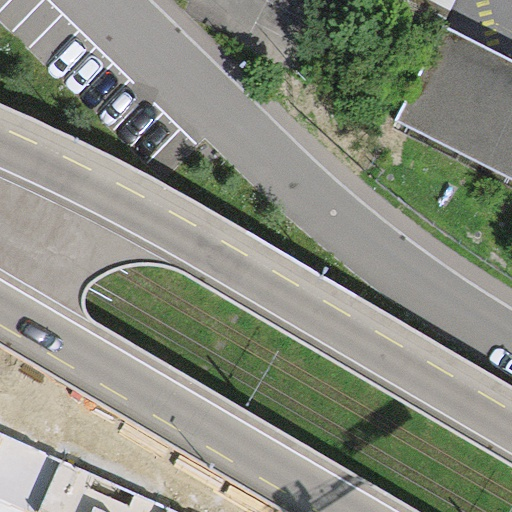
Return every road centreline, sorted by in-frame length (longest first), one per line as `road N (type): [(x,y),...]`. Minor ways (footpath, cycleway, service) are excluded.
road 1 (primary): [(511,431),(160,228),(0,154)]
road 2 (residential): [(511,341),(430,291),(321,204),(112,0)]
road 3 (primary): [(0,311),(343,511)]
